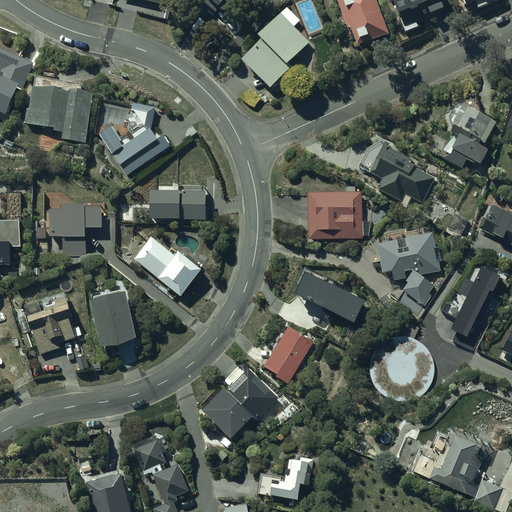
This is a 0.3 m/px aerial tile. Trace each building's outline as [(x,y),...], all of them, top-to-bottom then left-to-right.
[(206,8),(198,18),(210,29),(226,9),(236,17),(250,0),(200,0),(199,2),(206,8)] [(336,0),(346,32),(351,31),(356,49),(390,37),(376,0),(336,0)] [(400,0),(393,3),(404,29),(415,25),(416,29),(425,25),(424,23),(447,13),(444,7),(448,6),(445,0),(400,0)] [(462,0),(466,7),(474,3),(478,12),(499,2),(497,0),(462,0)] [(260,45),(240,65),(270,93),(291,70),(288,68),(311,44),(294,28),(298,23),(292,16),(286,22),(280,17),(256,42),(260,45)] [(32,67),(0,52),(0,118),(4,120),(17,91),(20,92),(32,67)] [(29,112),(26,126),(54,131),(54,133),(63,135),(62,141),(84,146),(93,98),(78,95),(78,92),(65,88),(39,89),(38,92),(34,92),(31,112),(29,112)] [(107,133),(100,138),(127,176),(171,150),(165,140),(158,144),(151,133),(157,110),(134,104),(127,129),(135,141),(131,143),(129,139),(123,144),(111,126),(105,130),(107,133)] [(496,125),(463,109),(462,110),(455,107),(448,122),(453,130),(450,137),(451,138),(443,155),(445,156),(443,162),(463,171),(466,163),(480,170),(488,154),(483,152),(496,125)] [(381,182),(377,192),(401,203),(399,206),(407,209),(411,200),(423,205),(434,179),(413,170),(414,168),(410,167),(413,161),(386,149),(382,159),(378,157),(370,177),(381,182)] [(347,195),(308,197),(309,242),(363,241),(363,238),(370,237),(369,212),(362,212),(361,195),(356,195),(355,188),(347,188),(347,195)] [(48,214),(47,241),(63,241),(62,257),(86,258),(87,245),(85,245),(86,232),(103,233),(104,212),(87,211),(87,209),(64,208),(63,214),(50,213),(50,214),(48,214)] [(511,218),(490,208),(479,230),(511,245),(511,218)] [(456,214),(446,234),(459,240),(469,220),(456,214)] [(435,232),(373,245),(381,290),(404,285),(397,303),(408,310),(403,317),(413,321),(430,298),(427,295),(434,287),(421,279),(439,275),(437,265),(442,264),(440,256),(445,255),(442,243),(437,242),(435,232)] [(152,239),(135,261),(160,280),(158,282),(182,300),(203,274),(181,257),(178,260),(152,239)] [(482,270),(452,342),(472,350),(502,278),(482,270)] [(96,304),(91,305),(102,351),(138,343),(127,298),(124,298),(123,295),(95,300),(96,304)] [(74,321),(67,301),(55,305),(56,310),(47,312),(48,315),(44,316),(41,306),(26,311),(40,356),(60,350),(59,345),(77,339),(72,322),(74,321)] [(270,353),(273,355),(264,371),(277,379),(276,380),(287,387),(313,345),(288,331),(285,336),(282,334),(270,353)] [(511,337),(503,355),(511,359),(511,337)] [(429,389),(433,373),(429,357),(417,345),(401,340),(385,345),(373,357),(368,373),(373,389),(385,401),(401,405),(417,401),(429,389)] [(86,358),(77,361),(81,372),(90,370),(86,358)] [(457,374),(450,367),(442,375),(444,378),(441,380),(446,384),(457,374)] [(279,400),(251,375),(229,398),(226,395),(206,416),(208,418),(206,420),(231,443),(253,420),(256,424),(279,400)] [(473,442),(453,435),(444,457),(435,453),(431,461),(420,457),(413,475),(427,480),(426,482),(475,501),(474,502),(500,511),(507,511),(511,501),(511,463),(500,489),(483,482),(486,475),(479,472),(483,460),(478,458),(482,447),(473,444),(473,442)] [(156,439),(134,448),(145,477),(152,474),(165,506),(153,511),(176,511),(174,505),(178,504),(176,499),(188,494),(178,468),(164,473),(162,468),(167,465),(163,456),(168,454),(163,441),(158,443),(156,439)] [(309,490),(313,461),(300,459),(299,463),(288,462),(284,486),(280,485),(281,477),(260,474),(257,497),(270,499),(270,500),(299,504),(301,489),(309,490)] [(130,511),(123,478),(87,485),(92,511),(130,511)]
